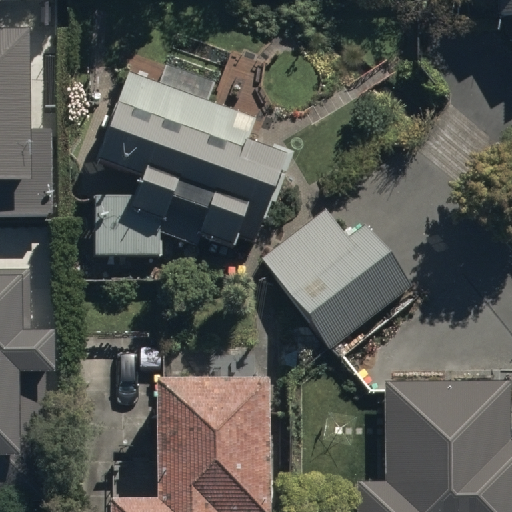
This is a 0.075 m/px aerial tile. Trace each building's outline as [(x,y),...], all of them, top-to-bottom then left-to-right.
[(511,0),(500,0),(501,27),(511,26),(511,0)] [(27,30),(0,30),(0,216),(54,216),(54,131),(28,131),(27,30)] [(124,64),(93,145),(136,162),(128,183),(91,183),(90,249),(159,248),(159,227),(192,238),(196,225),(230,236),(233,226),(256,233),(284,139),(250,129),(255,112),(205,97),(212,76),(163,60),(158,75),(124,64)] [(324,204),(259,252),(330,346),(413,283),(363,216),(344,230),(324,204)] [(55,332),(34,332),(33,279),(0,278),(0,511),(48,511),(47,372),(55,372),(55,332)] [(271,511),(271,393),(155,393),(156,511),(111,511),(110,511),(271,511)] [(511,511),(511,398),(389,397),(388,494),(358,493),(357,511),(511,511)]
